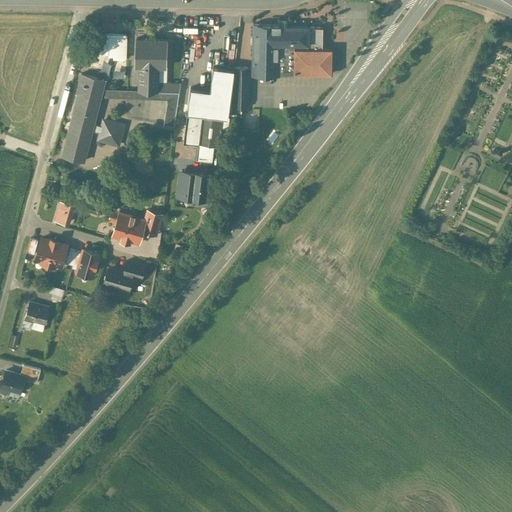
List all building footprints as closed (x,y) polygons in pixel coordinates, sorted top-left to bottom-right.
[(280,24),(272,24),(261,24),(253,23),(252,72),(279,73),(279,75),(295,75),(295,73),(331,73),(332,49),(323,48),(308,48),(308,27),(308,26),(289,26),(289,21),(280,21),(280,24)] [(323,27),(308,27),(308,48),(323,48),(323,27)] [(113,58),(129,58),(130,33),(114,33),(113,58)] [(167,39),(136,38),(135,65),(139,65),(138,91),(159,91),(173,92),(173,98),(167,98),(167,99),(169,99),(165,124),(174,125),(181,82),(159,81),(159,66),(167,66),(167,39)] [(190,87),(187,112),(202,114),(223,116),(228,117),(234,69),(213,66),(210,90),(190,87)] [(249,67),(235,67),(234,88),(232,88),(232,107),(248,107),(249,67)] [(104,78),(81,73),(76,93),(79,93),(63,155),(83,160),(91,130),(93,124),(104,78)] [(202,114),(187,112),(184,142),(198,143),(202,114)] [(223,116),(202,114),(198,143),(219,146),(221,130),(222,130),(223,128),(222,128),(223,116)] [(102,126),(93,124),(91,130),(100,133),(99,139),(118,144),(123,124),(104,120),(102,126)] [(206,160),(196,159),(195,172),(205,173),(206,160)] [(195,172),(182,170),(180,172),(178,193),(179,195),(184,196),(186,194),(186,192),(194,193),(193,197),(194,197),(196,183),(204,184),(205,173),(195,172)] [(71,204),(61,202),(56,220),(66,223),(71,204)] [(162,214),(147,210),(145,219),(146,219),(143,227),(157,231),(162,214)] [(145,219),(127,214),(125,218),(118,216),(113,234),(121,237),(121,238),(130,241),(130,240),(139,242),(143,227),(146,219),(145,219)] [(51,240),(42,237),(35,259),(48,263),(55,240),(51,239),(51,240)] [(55,240),(48,263),(61,267),(67,245),(58,242),(58,241),(55,240)] [(83,249),(77,271),(93,276),(99,254),(83,249)] [(124,271),(109,266),(104,281),(113,284),(112,287),(120,290),(120,289),(128,291),(132,275),(141,278),(145,265),(127,260),(124,271)] [(64,289),(47,283),(45,290),(52,293),(62,295),(64,289)] [(62,295),(52,293),(51,298),(61,301),(62,295)] [(49,306),(30,301),(25,318),(44,323),(49,306)] [(41,368),(23,364),(21,373),(25,374),(24,378),(37,382),(41,368)] [(21,373),(6,369),(0,390),(8,392),(9,388),(20,391),(24,378),(25,374),(21,373)]
